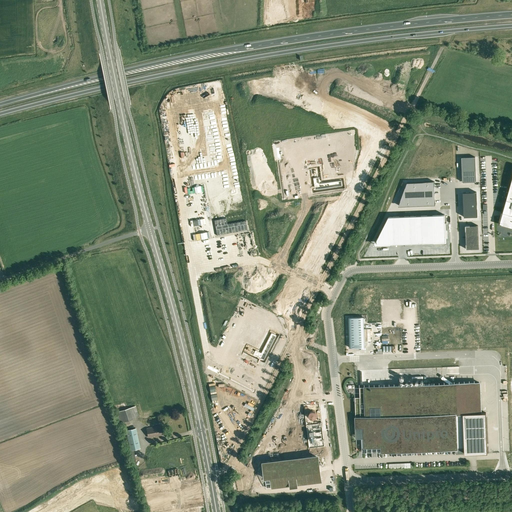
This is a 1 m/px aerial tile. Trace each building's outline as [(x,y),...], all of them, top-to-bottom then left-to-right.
[(58,9),(70,8),(69,0),(68,0),(57,0),(58,9)] [(48,9),(48,25),(58,25),(58,9),(48,9)] [(76,25),(77,42),(83,42),(83,43),(93,43),(92,29),(90,29),(90,24),(76,25)] [(51,52),(63,51),(63,41),(51,41),(51,52)] [(475,157),(462,157),(462,177),(462,182),(464,182),(476,182),(475,157)] [(502,215),(499,224),(511,227),(511,178),(506,199),(505,199),(506,200),(502,212),(502,215)] [(407,183),(400,201),(400,206),(435,205),(434,182),(407,183)] [(476,192),(463,192),(464,217),(477,216),(476,192)] [(377,240),(377,241),(377,242),(377,243),(378,243),(378,244),(379,244),(380,244),(394,244),(411,243),(422,243),(446,242),(445,215),(421,216),(410,216),(393,217),(389,217),(377,239),(377,240)] [(217,235),(247,230),(245,221),(227,224),(226,218),(214,220),(216,230),(215,230),(215,231),(216,231),(217,235)] [(470,226),(465,226),(466,249),(471,249),(479,248),(478,225),(470,226)] [(364,347),(363,317),(348,317),(349,347),(364,347)] [(486,412),(481,412),(480,383),(460,383),(359,387),(360,397),(355,397),(356,417),(356,428),(363,427),(364,452),(381,451),(457,449),(457,448),(464,448),(464,453),(487,453),(486,412)] [(120,423),(139,417),(136,406),(116,412),(120,423)] [(163,434),(162,426),(161,426),(162,427),(156,428),(156,427),(147,428),(148,437),(158,435),(158,434),(163,433),(163,434)] [(140,448),(136,429),(126,431),(131,450),(140,448)] [(318,457),(264,464),(266,478),(271,478),(272,487),(321,481),(318,457)]
